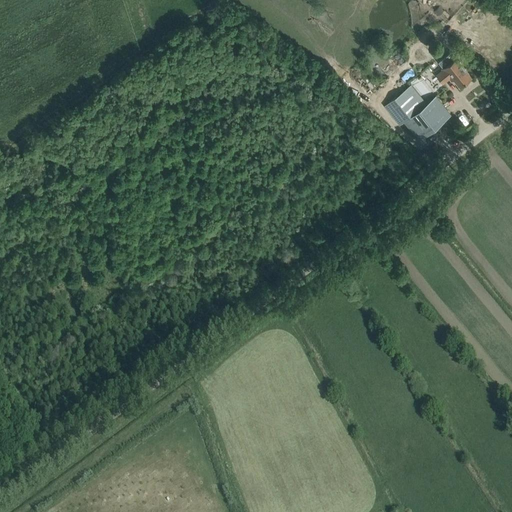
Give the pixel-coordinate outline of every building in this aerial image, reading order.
[(393,71),(389,51),(374,54),(378,74),(393,71)] [(456,58),(442,69),(451,80),(453,78),(459,86),(471,77),(456,58)] [(436,64),(417,75),(429,95),(448,84),(436,64)] [(404,121),(418,140),(450,115),(435,96),(426,103),(411,84),(384,105),(399,124),(404,121)] [(493,116),(497,121),(510,110),(506,105),(493,116)]
